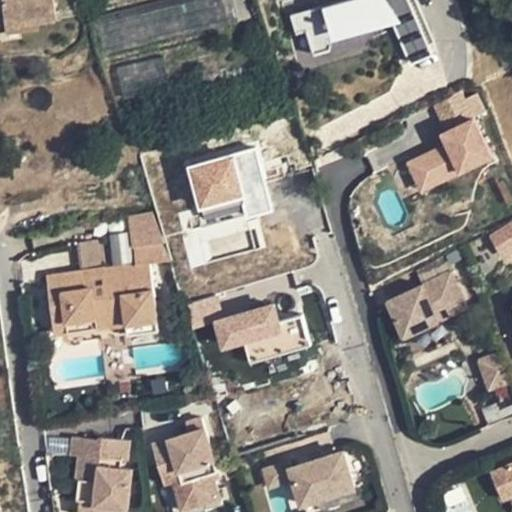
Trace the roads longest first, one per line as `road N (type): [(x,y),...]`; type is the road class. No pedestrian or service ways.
road 1 (residential): [(319,237),(393,480)]
road 2 (residential): [(511,426),(393,480)]
